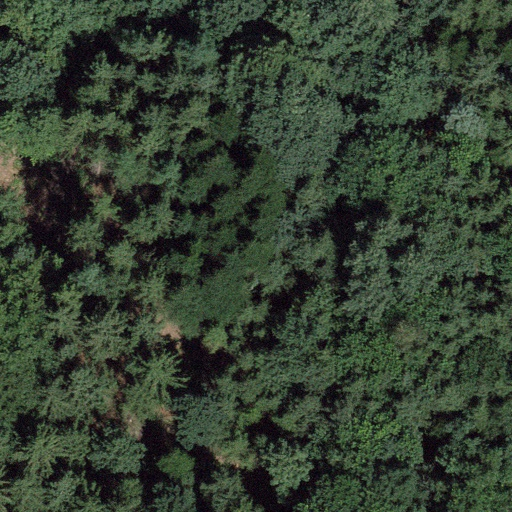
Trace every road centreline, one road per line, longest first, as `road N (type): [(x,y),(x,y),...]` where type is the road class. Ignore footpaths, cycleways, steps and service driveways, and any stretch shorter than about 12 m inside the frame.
road 1 (track): [(46,511),(107,114),(195,28),(511,147)]
road 2 (track): [(107,114),(56,61),(0,55)]
